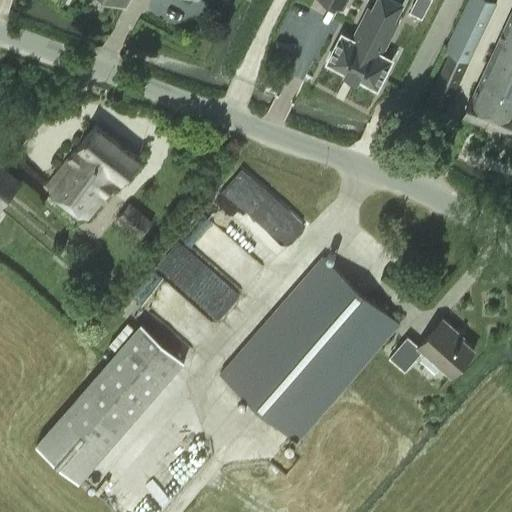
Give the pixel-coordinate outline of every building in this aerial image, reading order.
[(416,0),(410,11),(422,17),(430,0),(416,0)] [(446,108),(497,0),(496,0),(469,0),(447,48),(452,50),(428,99),(446,108)] [(342,32),(328,61),(347,71),(346,73),(357,78),(358,76),(378,86),(392,58),(382,53),(399,21),(368,5),(352,37),(342,32)] [(472,97),(465,113),(511,130),(511,10),(472,97)] [(306,29),(302,44),(318,48),(321,33),(306,29)] [(124,180),(141,160),(95,124),(48,185),(88,217),(119,177),(124,180)] [(0,203),(21,179),(0,160),(0,203)] [(141,235),(152,221),(130,203),(119,216),(141,235)] [(180,242),(247,290),(267,262),(200,214),(180,242)] [(323,255),(221,373),(297,440),(400,322),(323,255)] [(419,345),(408,335),(389,356),(405,370),(423,350),(452,374),(475,348),(454,330),(455,328),(443,317),(419,345)] [(108,360),(36,443),(79,480),(185,359),(142,321),(137,327),(129,321),(111,341),(119,348),(108,360)] [(165,469),(125,511),(160,511),(184,488),(165,469)]
